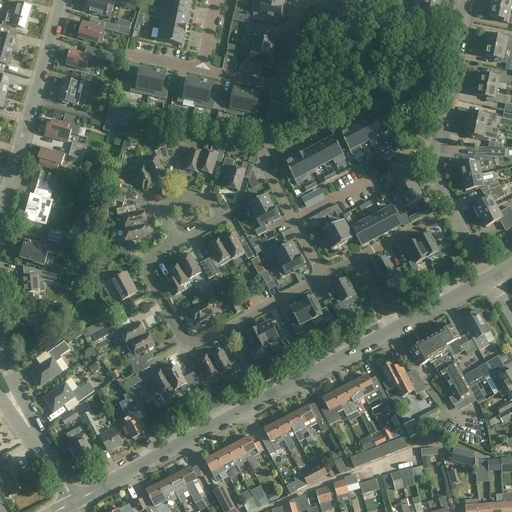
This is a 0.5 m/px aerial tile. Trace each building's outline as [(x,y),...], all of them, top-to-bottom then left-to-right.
[(111,17),(115,3),(125,6),(126,0),(112,0),(112,2),(105,0),(88,0),(89,1),(87,1),(84,9),(86,10),(86,11),(105,16),(111,17)] [(171,0),(170,9),(190,13),(192,2),(181,0),(171,0)] [(415,0),(415,4),(414,9),(410,8),(408,21),(424,23),(425,18),(426,12),(439,14),(441,1),(435,0),(415,0)] [(511,0),(493,0),(492,6),(510,10),(511,5),(511,4),(511,0)] [(261,1),(261,2),(258,14),(255,13),(253,19),(263,21),(264,16),(281,20),(284,7),(284,6),(261,1)] [(30,9),(23,7),(16,5),(10,26),(24,30),(30,9)] [(511,17),(509,17),(510,10),(492,6),(489,17),(500,20),(500,23),(511,25),(511,17)] [(141,7),(139,14),(144,15),(147,16),(149,8),(141,7)] [(168,19),(187,24),(190,13),(170,9),(168,19)] [(165,30),(185,34),(187,24),(168,19),(165,30)] [(132,23),(123,20),(121,27),(130,29),(132,23)] [(106,22),(103,30),(118,34),(120,26),(106,22)] [(79,38),(98,44),(102,45),(105,33),(101,32),(102,29),(102,28),(89,25),(83,23),(79,38)] [(0,28),(0,47),(12,51),(15,40),(11,39),(13,32),(0,28)] [(165,30),(163,41),(183,45),(185,34),(165,30)] [(251,37),(248,49),(253,50),(253,49),(274,54),(277,41),(260,37),(261,32),(250,30),(249,37),(251,37)] [(488,36),(486,45),(506,49),(507,44),(511,45),(511,37),(500,35),(499,38),(488,36)] [(235,46),(228,45),(226,55),(233,57),(235,46)] [(506,49),(486,45),(484,57),(495,60),(494,62),(511,65),(511,57),(504,56),(506,49)] [(0,47),(0,64),(7,67),(12,51),(0,47)] [(87,47),(85,55),(71,50),(66,65),(86,71),(88,61),(92,63),(94,58),(111,63),(114,55),(87,47)] [(253,50),(250,63),(271,67),(274,54),(253,49),(253,50)] [(132,82),(130,92),(148,96),(154,71),(141,68),(138,83),(132,82)] [(161,73),(161,72),(154,71),(148,96),(166,100),(168,90),(163,88),(166,74),(161,73)] [(499,79),(491,78),(480,75),(478,84),(497,88),(498,84),(510,86),(511,79),(500,76),(499,79)] [(0,91),(6,93),(9,81),(0,78),(0,91)] [(177,103),(183,104),(184,99),(195,102),(196,102),(201,81),(188,78),(185,93),(179,92),(177,103)] [(63,79),(60,87),(62,88),(58,100),(74,105),(74,104),(78,105),(81,94),(77,93),(80,84),(63,79)] [(210,98),(213,84),(207,83),(208,82),(201,81),(196,102),(195,102),(194,106),(213,110),(215,100),(210,98)] [(101,92),(114,95),(116,87),(103,83),(101,92)] [(497,88),(478,84),(476,97),(487,99),(486,102),(506,106),(507,99),(495,96),(497,88)] [(226,102),(224,113),(243,117),(244,112),(243,112),(247,91),(235,88),(232,103),(226,102)] [(254,92),(247,91),(243,112),(244,112),(255,114),(260,94),(254,93),(254,92)] [(116,126),(130,130),(134,114),(110,108),(106,124),(116,126)] [(511,111),(505,110),(503,117),(511,119),(511,111)] [(381,113),(371,118),(381,135),(390,130),(381,113)] [(469,114),(467,123),(486,127),(487,122),(495,123),(496,116),(481,113),(481,116),(469,114)] [(371,118),(362,123),(371,140),(381,135),(371,118)] [(48,126),(45,138),(68,145),(72,133),(68,132),(70,126),(52,121),(51,127),(48,126)] [(98,130),(100,124),(93,122),(92,129),(98,130)] [(362,123),(352,128),(361,145),(371,140),(362,123)] [(486,127),(467,123),(465,135),(476,137),(475,140),(489,143),(488,152),(487,152),(487,157),(504,157),(504,150),(494,149),(496,137),(485,135),(486,127)] [(251,127),(241,125),(239,131),(250,133),(251,127)] [(130,130),(116,126),(114,133),(128,137),(129,134),(130,130)] [(352,128),(342,133),(351,151),(361,145),(352,128)] [(171,145),(174,155),(180,154),(176,136),(169,138),(171,145)] [(335,137),(326,142),(335,159),(345,154),(335,137)] [(171,145),(169,138),(171,145),(163,147),(163,146),(157,149),(161,157),(146,165),(145,165),(146,167),(155,182),(156,183),(167,177),(161,165),(170,161),(168,157),(174,155),(171,145)] [(326,142),(316,147),(325,164),(335,159),(326,142)] [(71,150),(85,154),(87,148),(73,144),(71,150)] [(204,151),(204,152),(198,170),(199,170),(198,173),(197,174),(198,174),(199,172),(211,175),(215,162),(220,164),(225,147),(220,146),(219,151),(211,149),(210,153),(204,151)] [(306,152),(316,170),(325,164),(316,147),(306,152)] [(41,149),(38,161),(41,161),(39,167),(56,172),(58,166),(62,168),(65,156),(41,149)] [(85,154),(71,150),(69,156),(83,160),(85,154)] [(204,152),(203,154),(190,150),(184,170),(197,174),(198,173),(199,170),(198,170),(204,152)] [(296,157),(297,157),(306,175),(316,170),(306,152),(296,157)] [(386,155),(377,160),(380,165),(389,160),(386,155)] [(297,157),(287,163),(292,174),(291,174),(293,179),(295,178),(296,180),(306,175),(297,157)] [(504,157),(487,157),(487,158),(474,157),(474,162),(460,162),(460,163),(461,163),(461,168),(460,169),(462,180),(481,175),(480,170),(490,168),(489,163),(492,163),(491,158),(504,159),(504,157)] [(146,167),(145,165),(145,164),(142,159),(135,162),(138,168),(133,171),(144,193),(157,186),(155,184),(156,183),(155,182),(146,167)] [(225,160),(222,172),(229,174),(225,188),(239,192),(243,179),(249,181),(253,167),(242,164),(240,172),(232,169),(234,162),(225,160)] [(407,163),(391,171),(401,188),(413,182),(410,177),(413,176),(407,163)] [(33,198),(48,202),(51,193),(53,194),(58,179),(35,172),(30,188),(36,189),(33,198)] [(482,182),(481,175),(462,180),(465,192),(479,189),(483,195),(499,188),(497,184),(494,184),(493,180),(482,182)] [(117,181),(113,194),(126,197),(130,186),(117,181)] [(413,182),(401,188),(410,206),(425,198),(418,186),(415,187),(413,182)] [(504,196),(499,188),(483,195),(486,201),(473,208),(478,217),(497,207),(494,202),(504,196)] [(104,200),(106,193),(96,190),(94,197),(104,200)] [(126,197),(113,194),(110,203),(115,205),(116,201),(125,203),(126,197)] [(267,195),(249,205),(255,217),(273,207),(273,206),(267,195)] [(48,202),(33,198),(26,224),(27,225),(27,222),(44,227),(44,225),(48,219),(47,216),(48,213),(50,212),(50,204),(51,203),(48,202)] [(261,228),(255,231),(258,236),(268,231),(265,226),(280,218),(278,216),(280,215),(277,209),(275,210),(274,206),(273,206),(273,207),(255,217),(261,228)] [(499,221),(502,226),(511,219),(511,214),(508,208),(500,213),(497,207),(478,217),(485,229),(499,221)] [(145,225),(147,225),(144,211),(136,213),(135,209),(130,210),(129,208),(117,211),(118,217),(124,216),(126,228),(127,228),(145,225)] [(392,208),(382,213),(391,231),(401,226),(392,208)] [(382,213),(372,218),(381,236),(391,231),(382,213)] [(417,213),(407,218),(410,223),(419,218),(417,213)] [(372,218),(362,223),(371,241),(381,236),(372,218)] [(511,228),(511,219),(502,226),(505,232),(511,228)] [(345,221),(335,227),(344,245),(355,239),(345,221)] [(362,223),(352,229),(362,246),(371,241),(362,223)] [(127,228),(126,228),(126,229),(123,230),(127,250),(120,248),(119,253),(131,256),(134,246),(133,242),(147,239),(144,226),(147,226),(147,225),(145,225),(127,228)] [(344,245),(335,227),(324,233),(327,239),(326,240),(328,245),(330,244),(333,250),(344,245)] [(51,228),(47,241),(58,244),(59,244),(59,243),(65,245),(69,233),(51,228)] [(428,261),(440,254),(442,258),(447,255),(445,250),(442,246),(442,245),(438,248),(430,233),(426,236),(426,234),(420,237),(421,238),(418,240),(428,258),(427,259),(428,261)] [(232,258),(233,259),(244,253),(248,260),(254,257),(246,244),(241,247),(235,234),(223,240),(231,256),(232,258)] [(205,261),(214,277),(219,274),(215,266),(231,258),(232,260),(232,259),(233,259),(232,258),(231,256),(223,240),(223,241),(221,238),(209,245),(215,258),(212,260),(211,258),(205,261)] [(418,264),(427,259),(428,258),(418,240),(415,242),(414,240),(409,243),(410,245),(406,246),(414,261),(408,264),(414,274),(421,270),(418,264)] [(25,243),(20,260),(30,262),(35,263),(35,265),(44,267),(48,253),(55,255),(58,245),(41,241),(40,247),(25,243)] [(451,242),(442,246),(445,250),(453,246),(451,242)] [(298,252),(299,251),(296,245),(295,246),(293,243),(278,251),(276,246),(266,251),(269,256),(270,255),(276,266),(276,267),(299,255),(300,255),(298,252)] [(191,255),(179,261),(180,263),(189,278),(189,279),(201,273),(191,255)] [(282,279),(287,276),(305,267),(299,255),(276,267),(276,266),(275,267),(282,279)] [(455,266),(462,263),(458,255),(451,259),(455,266)] [(258,257),(252,261),(256,268),(262,265),(258,257)] [(379,262),(375,264),(385,282),(397,276),(399,280),(405,277),(400,269),(395,272),(387,258),(383,260),(382,258),(378,261),(379,262)] [(189,280),(189,279),(189,278),(180,263),(179,261),(178,262),(179,264),(167,271),(174,283),(168,286),(174,296),(185,290),(183,285),(190,282),(189,280)] [(214,277),(205,261),(200,264),(209,279),(214,277)] [(271,284),(266,272),(260,276),(263,282),(265,287),(271,284)] [(125,275),(110,283),(120,303),(136,295),(125,275)] [(45,291),(44,282),(39,283),(39,281),(38,276),(22,278),(24,293),(40,292),(45,291)] [(337,301),(342,311),(349,308),(348,306),(359,300),(347,277),(344,279),(344,278),(339,280),(339,282),(335,284),(343,298),(337,301)] [(201,307),(189,314),(196,326),(214,317),(209,307),(216,304),(211,295),(198,302),(201,307)] [(314,296),(310,298),(309,296),(304,299),(305,300),(302,302),(312,321),(323,315),(326,320),(331,318),(326,307),(322,310),(314,296)] [(302,326),(312,321),(302,302),(290,308),(298,323),(292,326),(297,336),(305,332),(302,326)] [(40,308),(41,315),(26,316),(27,324),(34,323),(36,337),(49,336),(50,348),(65,337),(65,331),(58,331),(57,319),(49,320),(49,317),(54,316),(53,307),(40,308)] [(479,312),(465,320),(475,338),(472,340),(479,353),(489,347),(483,337),(490,333),(479,312)] [(103,321),(81,333),(83,335),(86,340),(95,335),(107,329),(103,321)] [(283,346),(288,343),(283,334),(278,336),(271,322),(259,328),(268,346),(280,340),(283,346)] [(127,346),(130,345),(130,344),(145,335),(139,323),(120,333),(127,346)] [(107,329),(95,335),(98,342),(120,330),(117,324),(107,329)] [(453,325),(410,349),(420,367),(432,360),(441,377),(445,376),(452,387),(454,395),(454,396),(450,398),(449,399),(453,406),(454,405),(464,400),(474,394),(470,388),(453,358),(471,347),(465,336),(461,338),(453,325)] [(70,344),(83,335),(81,333),(78,328),(65,338),(70,344)] [(258,328),(256,329),(255,328),(250,331),(251,332),(247,334),(254,348),(250,350),(255,360),(260,358),(257,352),(268,346),(259,328),(258,328)] [(130,360),(134,369),(147,362),(145,358),(141,359),(139,355),(149,350),(154,347),(148,334),(147,334),(145,335),(130,344),(130,345),(134,352),(127,356),(130,360)] [(52,360),(31,375),(40,388),(62,373),(55,364),(62,360),(61,358),(70,352),(64,343),(48,355),(52,360)] [(210,355),(218,372),(219,374),(220,375),(221,375),(223,380),(235,373),(241,370),(235,359),(230,362),(223,350),(211,356),(210,355)] [(210,354),(197,361),(207,380),(219,374),(218,372),(210,355),(210,354)] [(491,376),(494,374),(505,368),(499,357),(485,365),(491,376)] [(147,362),(134,369),(138,375),(151,368),(147,362)] [(94,374),(100,370),(95,363),(89,368),(94,374)] [(416,391),(407,374),(406,373),(401,364),(394,368),(391,363),(380,369),(387,382),(384,384),(387,391),(395,387),(401,398),(415,391),(416,391)] [(177,365),(166,371),(167,376),(174,388),(173,388),(174,391),(175,390),(187,384),(189,389),(195,386),(189,375),(184,378),(177,365)] [(491,376),(485,365),(478,368),(485,379),(488,377),(491,376)] [(155,384),(150,386),(156,397),(156,396),(160,394),(164,403),(177,396),(175,390),(174,391),(173,388),(174,388),(167,376),(166,371),(165,372),(164,370),(163,370),(151,377),(155,384)] [(121,378),(117,371),(111,374),(115,381),(121,378)] [(414,371),(407,374),(416,391),(415,391),(417,395),(418,395),(425,391),(427,390),(418,374),(416,371),(414,371)] [(511,386),(511,372),(505,376),(502,371),(489,378),(492,383),(498,395),(511,386)] [(194,372),(189,375),(195,386),(200,383),(194,372)] [(71,391),(77,386),(70,376),(64,380),(71,391)] [(367,377),(355,384),(361,396),(363,401),(367,407),(372,404),(366,394),(374,390),(367,377)] [(361,396),(355,384),(343,389),(350,402),(354,409),(360,406),(358,403),(363,401),(361,396)] [(66,385),(44,400),(54,413),(74,399),(78,404),(95,393),(89,385),(80,391),(79,389),(72,394),(66,385)] [(511,386),(498,395),(501,400),(507,397),(510,402),(510,403),(511,403),(511,402),(511,386)] [(105,388),(97,393),(100,399),(109,394),(105,388)] [(350,402),(343,389),(332,395),(339,408),(345,419),(349,417),(344,406),(350,402)] [(384,393),(378,397),(379,399),(388,416),(394,412),(384,393)] [(339,408),(332,395),(323,400),(327,409),(321,412),(329,427),(339,422),(334,411),(339,408)] [(134,440),(135,442),(139,440),(138,438),(144,434),(142,429),(144,428),(141,422),(145,419),(142,412),(141,413),(135,401),(134,402),(131,397),(125,399),(134,417),(123,422),(126,428),(123,430),(126,436),(129,435),(132,441),(134,440)] [(510,403),(510,402),(496,409),(500,415),(511,407),(511,405),(511,403),(510,403)] [(297,412),(304,425),(306,428),(306,429),(310,435),(314,433),(311,427),(318,424),(321,430),(324,432),(328,430),(322,416),(315,420),(309,407),(297,412)] [(511,407),(500,415),(488,422),(491,428),(494,426),(500,423),(503,429),(511,423),(511,422),(510,420),(511,419),(511,416),(509,412),(511,410),(511,407)] [(420,417),(423,425),(433,421),(439,418),(435,410),(420,417)] [(75,412),(61,420),(65,426),(79,418),(75,412)] [(297,412),(286,418),(293,431),(298,440),(299,442),(305,440),(303,437),(300,431),(306,428),(304,425),(297,412)] [(89,413),(83,416),(94,438),(100,435),(89,413)] [(396,428),(401,425),(396,416),(391,419),(396,428)] [(289,433),(293,431),(286,418),(275,424),(284,441),(288,447),(290,451),(294,449),(293,444),(294,444),(291,437),(289,433)] [(403,426),(410,439),(412,438),(414,437),(420,434),(422,433),(415,420),(403,426)] [(284,442),(275,425),(263,431),(264,432),(259,435),(262,441),(270,456),(275,453),(276,455),(280,453),(277,446),(278,445),(284,442)] [(387,427),(381,430),(384,435),(387,441),(393,439),(390,433),(387,427)] [(114,430),(100,438),(108,454),(123,446),(114,430)] [(85,434),(69,442),(73,449),(80,463),(93,457),(86,442),(88,441),(85,434)] [(371,435),(360,440),(365,451),(376,446),(373,440),(371,435)] [(384,435),(373,440),(376,446),(387,441),(384,435)] [(238,444),(245,458),(246,457),(247,461),(254,473),(259,470),(252,454),(257,452),(258,455),(264,452),(260,443),(254,446),(250,438),(238,444)] [(398,440),(402,451),(408,449),(404,438),(398,440)] [(398,440),(393,442),(397,453),(402,451),(398,440)] [(397,453),(393,442),(388,444),(392,455),(397,453)] [(245,458),(238,444),(227,450),(237,468),(239,473),(244,471),(241,464),(247,461),(246,457),(245,458)] [(392,455),(388,444),(382,446),(386,457),(392,455)] [(386,457),(382,446),(377,448),(381,459),(386,457)] [(377,448),(372,450),(376,461),(381,459),(377,448)] [(437,449),(421,450),(422,458),(438,456),(437,449)] [(475,454),(454,449),(451,461),(471,467),(475,454)] [(237,468),(227,450),(216,456),(226,474),(228,479),(233,476),(231,471),(237,468)] [(376,461),(372,450),(366,453),(370,463),(376,461)] [(366,453),(361,455),(365,465),(370,463),(366,453)] [(365,465),(361,455),(356,457),(360,467),(365,465)] [(226,474),(216,456),(205,462),(217,485),(222,483),(219,477),(226,474)] [(360,467),(356,457),(350,459),(354,469),(360,467)] [(488,469),(488,461),(482,461),(481,458),(475,458),(476,472),(483,471),(483,475),(489,474),(488,469)] [(333,463),(340,474),(347,470),(341,459),(333,463)] [(321,463),(312,468),(318,480),(328,475),(321,463)] [(426,477),(423,466),(411,470),(415,483),(421,481),(420,479),(426,477)] [(180,473),(179,474),(189,492),(195,504),(196,504),(202,500),(193,483),(198,480),(191,467),(180,473)] [(318,480),(312,468),(302,473),(303,475),(308,486),(318,480)] [(15,469),(0,477),(11,496),(26,488),(15,469)] [(416,486),(415,483),(411,470),(399,473),(404,490),(416,486)] [(404,490),(399,473),(391,475),(395,492),(404,490)] [(179,474),(169,479),(175,492),(181,503),(187,500),(184,494),(189,492),(179,474)] [(297,491),(308,486),(303,475),(294,479),(296,482),(287,486),(291,494),(298,491),(297,491)] [(356,475),(345,478),(345,480),(346,483),(347,487),(347,486),(358,484),(356,477),(356,475)] [(169,479),(158,485),(164,498),(175,492),(169,479)] [(345,480),(333,483),(334,486),(336,494),(337,497),(349,494),(347,486),(347,487),(346,483),(345,480)] [(373,492),(380,490),(377,481),(377,480),(370,482),(373,492)] [(149,496),(143,499),(143,500),(148,509),(149,509),(150,511),(157,511),(156,508),(167,502),(166,501),(164,498),(158,485),(146,491),(149,496)] [(259,509),(262,508),(269,504),(261,487),(260,486),(250,492),(253,497),(252,498),(258,509),(259,509)] [(237,511),(224,487),(214,492),(224,511),(237,511)] [(320,505),(332,501),(329,487),(316,490),(320,505)] [(271,502),(280,498),(277,492),(268,496),(271,502)] [(473,506),(466,507),(466,511),(479,511),(479,506),(478,493),(472,493),(473,506)] [(511,511),(511,493),(503,494),(503,495),(504,504),(504,511),(511,511)] [(297,506),(298,511),(299,511),(310,509),(306,494),(295,499),(297,506)] [(237,495),(232,498),(238,509),(243,507),(237,495)] [(497,504),(491,505),(492,511),(504,511),(504,504),(503,495),(496,496),(497,504)] [(252,497),(243,502),(247,511),(249,511),(258,508),(252,497)] [(448,511),(444,498),(439,500),(442,511),(448,511)] [(143,499),(135,503),(137,508),(139,511),(142,511),(143,511),(144,511),(148,509),(143,500),(143,499)] [(409,511),(407,500),(401,502),(403,511),(409,511)] [(285,506),(284,506),(284,507),(284,509),(285,511),(297,511),(295,503),(285,506)]
